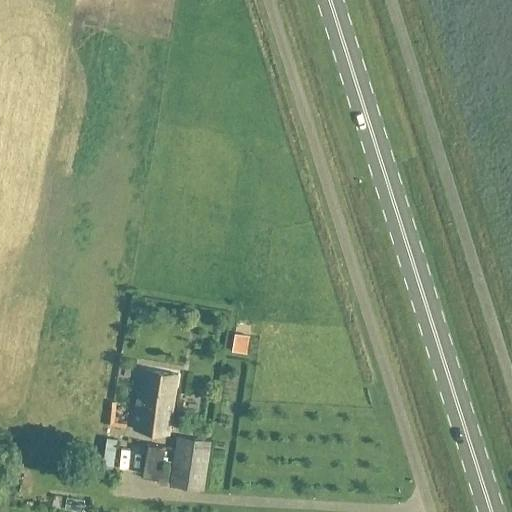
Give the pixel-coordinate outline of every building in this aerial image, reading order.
[(246,337),(234,335),(232,352),(244,354),(246,337)] [(167,436),(177,376),(141,371),(132,431),(167,436)] [(201,492),(209,443),(176,438),(169,487),(201,492)] [(101,468),(111,469),(115,441),(105,440),(102,458),(103,458),(101,468)] [(162,450),(144,447),(139,478),(156,481),(155,486),(165,488),(168,469),(159,467),(162,450)]
